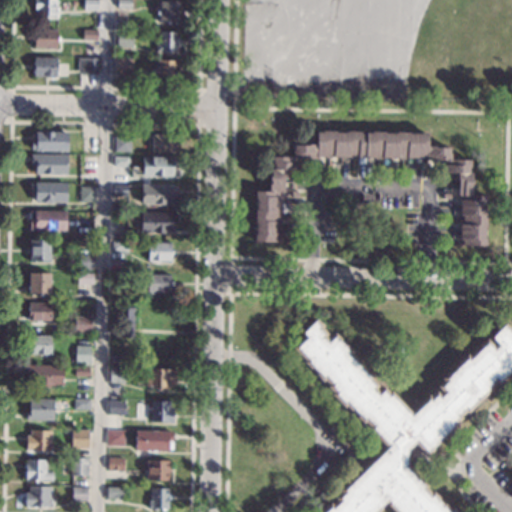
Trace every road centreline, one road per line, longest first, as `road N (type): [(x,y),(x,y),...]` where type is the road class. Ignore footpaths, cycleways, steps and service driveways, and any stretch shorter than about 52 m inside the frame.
road 1 (residential): [(213,511),(221,0)]
road 2 (residential): [(308,279),(313,187),(427,187),(425,280)]
road 3 (residential): [(511,281),(216,278)]
road 4 (residential): [(218,106),(0,103)]
